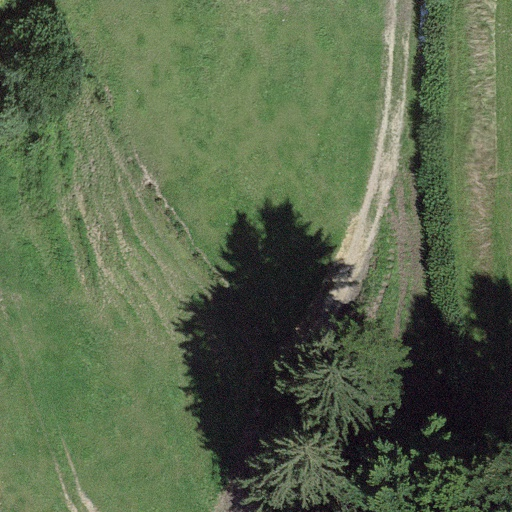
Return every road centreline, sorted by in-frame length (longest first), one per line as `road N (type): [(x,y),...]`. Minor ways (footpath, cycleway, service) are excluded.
road 1 (track): [(410,0),(393,132),(326,342),(278,435),(277,511)]
road 2 (track): [(78,511),(45,459),(38,315),(0,296)]
